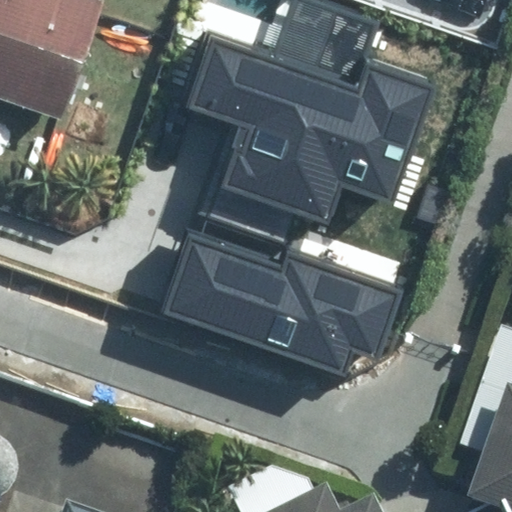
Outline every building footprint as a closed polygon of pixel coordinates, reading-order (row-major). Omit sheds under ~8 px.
[(101,0),(0,0),(0,96),(61,117),(101,0)] [(242,101),(219,163),(323,201),(335,168),(379,184),(420,70),(360,48),(351,74),(204,21),(183,79),(242,101)] [(188,218),(163,288),(336,349),(343,330),(366,338),(388,274),(279,235),(274,249),(188,218)] [(511,511),(511,327),(498,323),(456,448),(479,456),(462,505),(478,510),(473,511),(511,511)] [(0,497),(12,493),(18,476),(15,461),(0,445),(0,497)] [(338,511),(336,511),(326,490),(279,511),(381,511),(374,495),(338,511)] [(97,511),(63,501),(59,511),(97,511)]
